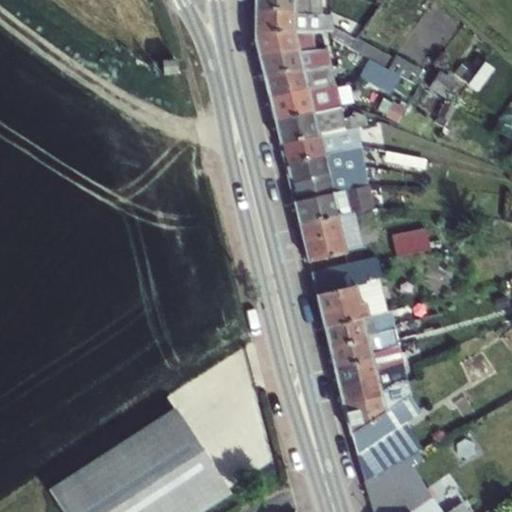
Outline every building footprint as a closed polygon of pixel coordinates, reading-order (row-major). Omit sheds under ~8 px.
[(316,0),(253,0),(253,9),(320,18),(320,1),(316,0)] [(253,9),(253,32),(321,35),(320,18),(253,9)] [(253,34),(257,54),(324,52),(321,35),(253,32),(253,34)] [(357,42),(350,52),(372,65),(384,71),(391,61),(357,42)] [(257,54),(263,78),(328,70),(324,52),(257,54)] [(391,61),(384,71),(398,79),(413,87),(416,90),(425,78),(392,59),(391,61)] [(163,63),(164,75),(176,74),(175,61),(163,63)] [(468,82),(477,89),(494,68),(485,61),(468,82)] [(372,65),(361,85),(387,99),(398,79),(384,71),(372,65)] [(439,68),(427,88),(450,101),(462,81),(439,68)] [(263,78),(268,98),(333,88),(328,70),(263,78)] [(268,98),(273,122),(338,112),(333,88),(268,98)] [(273,122),(278,142),(343,131),(346,131),(363,127),(362,123),(352,120),(353,125),(341,126),(338,112),(273,122)] [(278,142),(283,162),(351,150),(346,131),(343,131),(278,142)] [(283,162),(288,182),(356,170),(352,151),(351,150),(283,162)] [(288,182),(292,203),(360,189),(356,170),(288,182)] [(352,212),(364,209),(370,208),(365,188),(360,189),(292,203),(298,224),(334,216),(352,212)] [(352,212),(334,216),(342,249),(359,246),(352,212)] [(298,224),(307,264),(344,256),(342,249),(334,216),(298,224)] [(427,232),(417,233),(420,254),(426,253),(430,252),(427,232)] [(417,233),(392,238),(395,258),(420,254),(417,233)] [(376,258),(310,274),(322,326),(361,317),(353,285),(363,282),(363,279),(380,275),(376,258)] [(322,326),(326,346),(394,329),(393,328),(389,310),(361,317),(322,326)] [(326,346),(332,367),(399,350),(397,342),(394,329),(326,346)] [(332,367),(336,386),(404,369),(402,364),(399,350),(332,367)] [(336,386),(341,407),(407,384),(404,369),(336,386)] [(348,435),(408,396),(410,396),(407,384),(341,407),(348,435)] [(418,413),(408,396),(348,435),(353,453),(360,476),(403,449),(411,443),(399,424),(418,413)] [(49,492),(61,511),(201,511),(229,494),(175,410),(49,492)] [(403,449),(360,476),(363,483),(373,481),(379,501),(418,476),(403,449)] [(363,483),(371,511),(438,511),(418,476),(379,501),(373,481),(363,483)]
